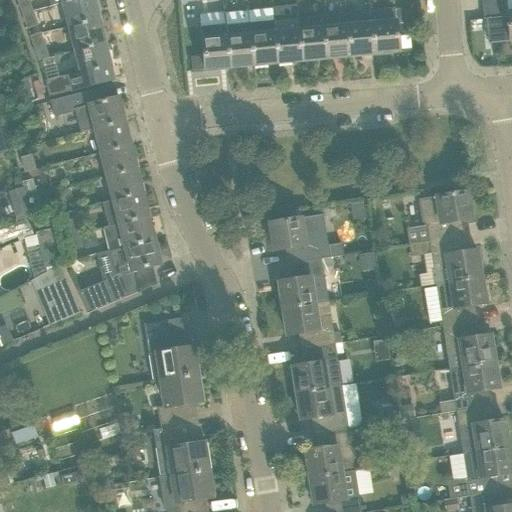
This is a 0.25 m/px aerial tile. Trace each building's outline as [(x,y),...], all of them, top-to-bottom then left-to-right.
[(22,15),(32,12),(28,0),(19,0),(17,1),(22,15)] [(77,0),(62,4),(68,27),(98,20),(98,19),(95,10),(98,10),(99,8),(97,0),(77,0)] [(506,17),(487,19),(489,42),(509,40),(509,46),(511,45),(511,2),(507,3),(507,5),(508,17),(506,17)] [(507,5),(481,7),(483,20),(506,17),(508,17),(507,5)] [(394,8),(369,11),(373,55),(398,52),(394,8)] [(373,55),(369,11),(345,13),(349,57),(373,55)] [(32,12),(22,15),(26,29),(37,26),(32,12)] [(349,57),(345,13),(321,16),(325,59),(349,57)] [(321,16),(297,18),(301,61),(325,59),(321,16)] [(297,18),(273,21),(277,64),(301,61),(297,18)] [(98,20),(68,27),(74,51),(104,44),(104,43),(102,35),(98,20)] [(273,21),(270,21),(249,23),(253,66),(277,64),(273,21)] [(253,66),(249,23),(225,26),(229,68),(253,66)] [(224,26),(224,25),(200,27),(204,71),(229,68),(225,26),(224,26)] [(39,34),(29,37),(37,60),(47,57),(39,34)] [(68,75),(44,81),(48,96),(93,85),(112,80),(109,68),(110,67),(110,66),(108,58),(104,44),(74,51),(80,74),(68,77),(68,75)] [(114,86),(50,102),(54,116),(75,111),(80,131),(81,133),(94,130),(94,128),(123,120),(121,112),(114,86)] [(123,120),(94,128),(94,130),(100,152),(129,144),(127,136),(123,120)] [(0,126),(0,140),(9,138),(6,125),(0,126)] [(129,144),(100,152),(106,176),(135,168),(133,160),(129,144)] [(22,173),(34,170),(30,155),(19,158),(22,173)] [(135,168),(106,176),(112,200),(141,192),(139,184),(135,168)] [(31,179),(20,182),(21,187),(23,196),(35,194),(31,179)] [(21,187),(7,191),(16,221),(29,217),(27,211),(23,196),(21,187)] [(141,192),(112,200),(118,224),(147,216),(145,208),(141,192)] [(426,226),(405,229),(408,245),(459,237),(456,221),(471,219),(467,192),(417,200),(421,222),(426,226)] [(35,194),(23,196),(27,211),(34,209),(39,208),(35,194)] [(322,215),(300,219),(269,223),(273,251),(287,248),(290,264),(321,259),(342,255),(340,243),(327,245),(322,215)] [(107,226),(102,227),(108,252),(153,240),(151,232),(147,216),(118,224),(107,226)] [(66,237),(78,234),(74,219),(63,222),(66,237)] [(78,234),(66,237),(70,251),(81,248),(78,234)] [(459,237),(408,245),(410,257),(423,255),(426,274),(418,275),(420,287),(435,284),(480,277),(476,251),(462,253),(459,237)] [(108,252),(115,277),(131,273),(131,272),(160,264),(153,240),(108,252)] [(321,259),(290,264),(292,280),(278,282),(282,309),(314,304),(327,302),(321,259)] [(59,265),(38,276),(52,310),(57,322),(79,314),(59,265)] [(435,287),(423,289),(428,324),(441,322),(442,327),(473,322),(470,306),(473,306),(484,304),(480,277),(435,284),(435,287)] [(102,282),(77,292),(86,314),(112,303),(105,281),(102,282)] [(314,304),(282,309),(286,335),(301,333),(303,349),(341,343),(339,333),(333,334),(330,316),(316,318),(314,304)] [(198,374),(193,347),(182,349),(177,320),(181,320),(181,319),(143,325),(152,382),(159,381),(198,374)] [(475,338),(473,322),(429,329),(429,330),(442,328),(448,369),(494,362),(489,335),(475,338)] [(5,325),(0,326),(0,345),(0,346),(12,341),(5,325)] [(341,343),(303,349),(306,365),(291,367),(295,394),(341,386),(336,355),(343,353),(341,343)] [(398,353),(392,361),(400,367),(404,362),(403,357),(398,353)] [(494,362),(448,369),(455,412),(486,407),(483,391),(498,389),(494,362)] [(198,374),(159,381),(164,407),(156,409),(159,429),(193,424),(190,404),(202,402),(198,374)] [(355,384),(341,386),(295,394),(300,420),(314,418),(316,434),(347,429),(362,427),(355,384)] [(412,405),(400,407),(402,418),(414,416),(412,405)] [(486,407),(455,412),(460,440),(473,437),(476,452),(507,447),(503,420),(488,423),(486,407)] [(193,424),(159,429),(151,431),(158,478),(209,470),(204,442),(196,444),(193,424)] [(32,425),(10,433),(14,445),(37,437),(32,425)] [(347,429),(316,434),(319,450),(305,452),(309,479),(341,473),(354,470),(347,429)] [(464,469),(466,479),(447,482),(450,499),(469,496),(500,491),(497,476),(511,473),(507,447),(476,452),(461,454),(464,469)] [(0,469),(0,486),(8,485),(4,469),(0,469)] [(209,470),(158,478),(163,510),(166,511),(203,511),(201,499),(213,498),(209,470)] [(82,471),(60,476),(62,485),(85,480),(82,471)] [(360,511),(354,471),(309,479),(313,505),(324,503),(327,503),(328,511),(360,511)] [(51,474),(42,477),(45,489),(54,486),(51,474)] [(114,490),(102,492),(104,508),(116,507),(114,490)] [(439,501),(449,499),(448,491),(438,492),(439,501)] [(511,511),(511,505),(502,507),(500,491),(469,496),(471,511),(511,511)] [(409,495),(400,496),(401,506),(410,504),(409,495)] [(456,500),(443,502),(444,511),(448,511),(457,511),(456,500)]
